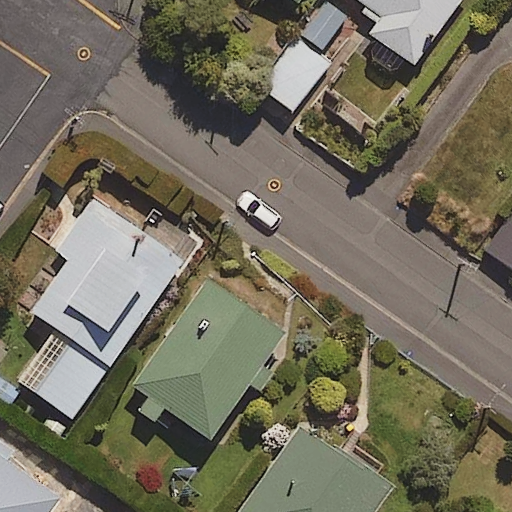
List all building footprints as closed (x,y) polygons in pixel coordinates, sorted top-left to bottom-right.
[(283,0),(303,14),(313,0),(283,0)] [(343,0),(369,17),(358,34),(418,74),(468,0),(343,0)] [(331,66),(300,41),(260,90),(292,116),(331,66)] [(144,246),(88,209),(57,256),(70,264),(33,319),(60,337),(23,391),(79,429),(202,246),(162,219),(144,246)] [(511,215),(485,254),(511,272),(511,215)] [(288,346),(207,290),(127,406),(161,430),(169,418),(216,451),(288,346)] [(0,375),(12,358),(0,349),(0,375)] [(392,511),(397,506),(303,437),(248,511),(392,511)] [(64,511),(65,511),(0,464),(0,511),(64,511)]
